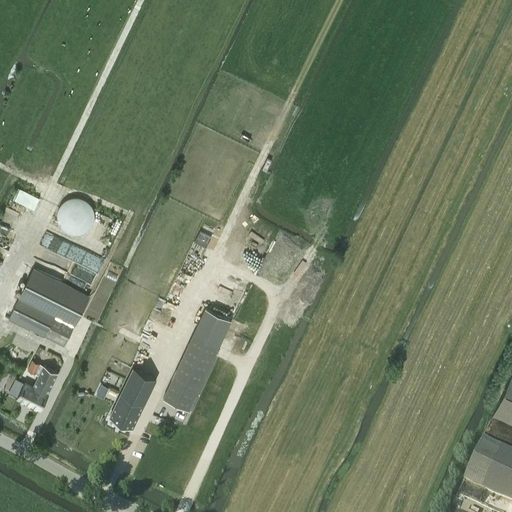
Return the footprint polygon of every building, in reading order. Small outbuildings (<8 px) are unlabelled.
[(95,232),(94,198),(64,199),(65,233),(95,232)] [(20,295),(9,318),(45,336),(47,333),(54,336),(53,339),(64,345),(88,296),(33,269),(20,295)] [(179,274),(174,285),(184,290),(190,279),(179,274)] [(189,410),(207,370),(182,358),(163,398),(189,410)] [(28,370),(35,373),(40,363),(32,360),(28,370)] [(34,384),(33,386),(48,393),(58,373),(43,365),(39,375),(34,384)] [(132,427),(156,378),(134,367),(110,416),(132,427)] [(511,374),(493,417),(511,425),(511,374)] [(43,404),(47,394),(33,387),(24,383),(16,398),(40,409),(43,404)] [(101,384),(97,395),(103,398),(108,387),(101,384)] [(511,450),(485,438),(466,479),(511,500),(511,450)]
